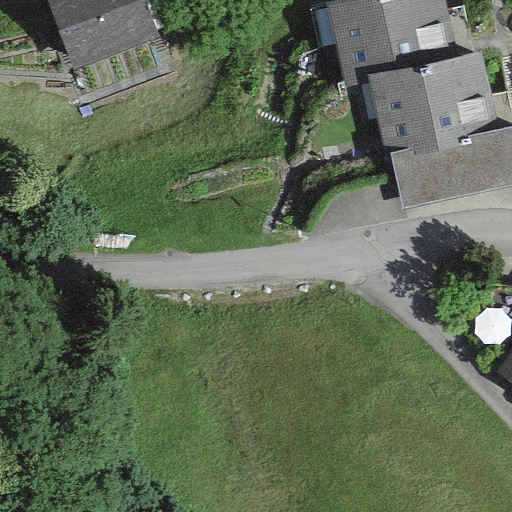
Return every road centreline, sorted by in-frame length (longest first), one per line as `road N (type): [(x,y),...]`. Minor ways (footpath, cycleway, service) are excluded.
road 1 (residential): [(0,289),(187,280),(340,258)]
road 2 (residential): [(340,258),(422,310),(511,408)]
road 3 (trunk): [(0,335),(84,511)]
road 4 (residential): [(340,258),(511,244)]
